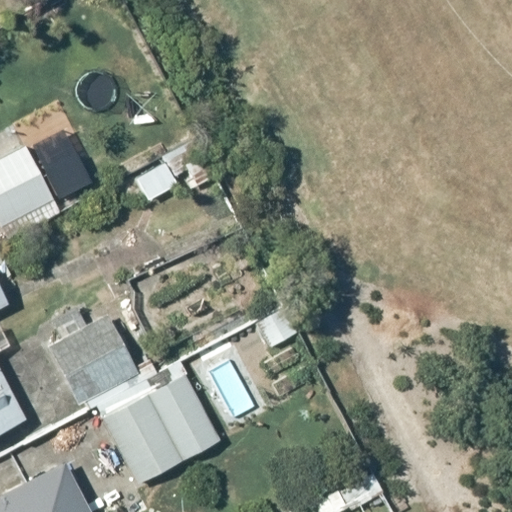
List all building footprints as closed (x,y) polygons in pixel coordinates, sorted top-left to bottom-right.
[(57,206),(24,144),(0,157),(0,228),(4,235),(57,206)] [(0,302),(3,301),(0,293),(0,427),(19,418),(0,380),(0,302)] [(60,324),(67,338),(48,348),(76,403),(98,392),(108,411),(153,388),(115,313),(92,325),(85,311),(60,324)] [(229,435),(194,367),(153,388),(108,411),(143,479),(229,435)] [(0,494),(0,511),(82,511),(59,465),(0,494)] [(319,511),(344,511),(355,507),(357,511),(395,511),(376,474),(375,470),(313,500),(319,511)]
